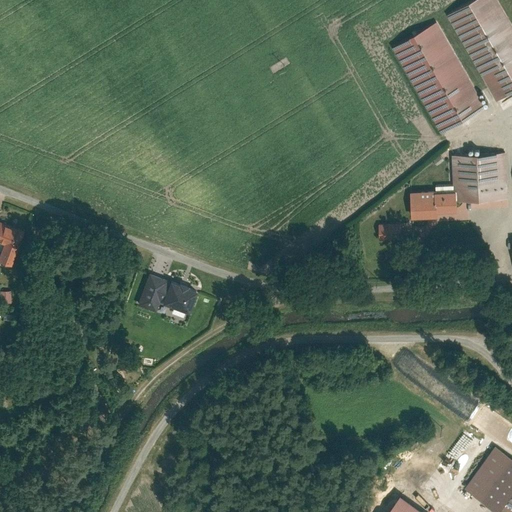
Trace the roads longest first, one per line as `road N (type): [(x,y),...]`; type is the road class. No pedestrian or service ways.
road 1 (residential): [(0,191),(227,275),(294,291),(479,289),(489,300),(492,341)]
road 2 (unclassified): [(115,511),(159,426),(242,356),(296,342),(492,341)]
road 3 (track): [(0,409),(176,348),(294,291)]
